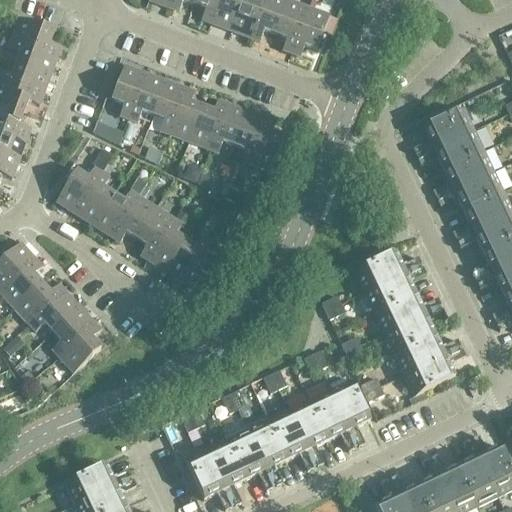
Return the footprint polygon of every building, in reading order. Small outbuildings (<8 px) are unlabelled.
[(149,0),(148,3),(169,11),(173,0),(149,0)] [(182,3),(194,7),(196,0),(173,0),(169,11),(178,14),(182,3)] [(201,22),(210,26),(219,0),(196,0),(194,7),(205,11),(201,22)] [(219,0),(210,26),(230,33),(242,0),(219,0)] [(251,41),(266,0),(255,0),(254,4),(244,0),(242,0),(230,33),(251,41)] [(264,33),(275,37),(288,3),(279,0),(266,0),(251,41),(259,44),(264,33)] [(282,53),(291,56),(308,11),(288,3),(275,37),(287,41),(282,53)] [(329,18),(308,11),(291,56),(300,59),(304,48),(317,52),(329,18)] [(20,21),(12,42),(57,59),(60,50),(49,46),(54,34),(20,21)] [(57,59),(12,42),(8,51),(20,55),(15,67),(50,79),(57,59)] [(0,74),(0,84),(42,100),(50,79),(15,67),(11,78),(0,74)] [(128,122),(145,76),(124,69),(111,103),(124,107),(120,119),(128,122)] [(145,76),(128,122),(137,125),(141,114),(153,118),(165,84),(145,76)] [(42,100),(0,84),(0,107),(23,116),(27,104),(39,108),(42,100)] [(165,84),(153,118),(164,122),(160,134),(169,137),(186,91),(165,84)] [(186,91),(169,137),(189,144),(202,110),(190,106),(195,95),(186,91)] [(202,110),(189,144),(210,152),(226,106),(218,103),(213,114),(202,110)] [(226,106),(210,152),(218,155),(222,144),(234,148),(247,114),(226,106)] [(0,107),(0,130),(27,141),(30,131),(19,127),(23,116),(0,107)] [(423,131),(443,173),(483,154),(463,112),(423,131)] [(247,114),(234,148),(245,152),(241,164),(250,167),(267,122),(247,114)] [(271,175),(284,140),(271,136),(276,125),(267,122),(250,167),(271,175)] [(27,141),(0,130),(0,154),(19,161),(27,141)] [(422,148),(413,152),(416,158),(425,154),(422,148)] [(111,156),(101,150),(90,167),(100,174),(111,156)] [(0,154),(0,177),(11,182),(19,161),(0,154)] [(443,173),(453,193),(463,214),(503,195),(483,154),(443,173)] [(427,158),(418,162),(420,168),(430,164),(427,158)] [(56,205),(75,217),(101,176),(93,171),(87,181),(76,174),(56,205)] [(75,217),(93,228),(113,198),(103,191),(109,181),(101,176),(75,217)] [(442,189),(433,194),(435,200),(445,195),(442,189)] [(93,228),(112,240),(138,199),(130,194),(123,204),(113,198),(93,228)] [(463,214),(482,256),(511,241),(511,213),(503,195),(463,214)] [(126,235),(136,241),(156,211),(138,199),(112,240),(120,245),(126,235)] [(447,199),(437,204),(440,210),(450,205),(447,199)] [(140,258),(148,263),(174,222),(156,211),(136,241),(147,248),(140,258)] [(166,275),(186,244),(175,237),(182,227),(174,222),(148,263),(166,275)] [(372,235),(378,247),(392,240),(386,228),(372,235)] [(462,231),(452,235),(455,241),(465,237),(462,231)] [(166,275),(185,287),(211,246),(202,240),(196,251),(186,244),(166,275)] [(466,241),(457,245),(460,251),(469,246),(466,241)] [(511,241),(482,256),(502,297),(511,292),(511,241)] [(0,282),(0,295),(35,263),(20,246),(0,264),(0,277),(2,280),(0,282)] [(211,246),(185,287),(192,292),(199,281),(210,289),(230,257),(211,246)] [(354,274),(374,316),(415,297),(395,255),(354,274)] [(418,261),(408,265),(411,271),(420,267),(418,261)] [(0,295),(14,312),(41,287),(33,278),(42,269),(35,263),(0,295)] [(422,271),(413,275),(416,281),(425,277),(422,271)] [(481,272),(472,276),(475,282),(484,278),(481,272)] [(486,282),(477,287),(480,293),(489,288),(486,282)] [(14,312),(29,328),(65,295),(58,288),(49,296),(41,287),(14,312)] [(511,292),(502,297),(511,317),(511,292)] [(44,326),(53,335),(79,310),(65,295),(29,328),(35,334),(44,326)] [(374,316),(394,358),(434,339),(415,297),(374,316)] [(326,314),(341,307),(337,299),(322,306),(326,314)] [(437,302),(427,306),(430,312),(440,308),(437,302)] [(341,307),(326,314),(330,323),(345,316),(341,307)] [(52,352),(58,359),(94,326),(79,310),(53,335),(61,344),(52,352)] [(442,312),(432,317),(435,322),(445,318),(442,312)] [(501,313),(491,317),(494,323),(504,319),(501,313)] [(506,323),(496,328),(499,334),(509,329),(506,323)] [(100,333),(94,326),(58,359),(73,376),(101,351),(91,341),(100,333)] [(394,358),(404,378),(414,400),(454,380),(434,339),(394,358)] [(345,356),(360,348),(357,340),(341,347),(345,356)] [(457,343),(447,348),(450,354),(459,349),(457,343)] [(360,348),(345,356),(349,364),(364,356),(360,348)] [(462,353),(452,358),(455,364),(464,359),(462,353)] [(327,369),(320,354),(312,358),(319,373),(327,369)] [(312,358),(304,362),(311,377),(319,373),(312,358)] [(286,389),(279,374),(271,378),(278,392),(286,389)] [(278,392),(271,378),(263,382),(270,396),(278,392)] [(376,381),(361,388),(364,396),(380,389),(376,381)] [(328,444),(370,424),(350,383),(309,403),(328,444)] [(380,389),(364,396),(368,405),(383,398),(380,389)] [(245,408),(238,393),(230,397),(237,412),(245,408)] [(230,397),(221,401),(229,416),(237,412),(230,397)] [(309,403),(288,413),(267,423),(287,463),(328,444),(309,403)] [(204,428),(197,413),(189,417),(196,431),(204,428)] [(189,417),(181,420),(188,435),(196,431),(189,417)] [(267,423),(247,433),(226,443),(245,483),(287,463),(267,423)] [(359,435),(353,438),(358,449),(364,446),(359,435)] [(348,440),(343,443),(348,454),(354,451),(348,440)] [(478,440),(472,442),(478,454),(484,451),(478,440)] [(245,483),(226,443),(184,463),(203,503),(225,493),(245,483)] [(468,444),(462,447),(467,459),(473,456),(468,444)] [(457,470),(477,510),(511,492),(511,476),(499,450),(457,470)] [(318,455),(312,457),(317,469),(323,466),(318,455)] [(307,459),(301,462),(307,474),(313,471),(307,459)] [(437,459),(431,462),(436,473),(442,470),(437,459)] [(427,464),(421,467),(426,478),(432,475),(427,464)] [(65,488),(76,511),(120,511),(125,510),(105,468),(65,488)] [(427,511),(472,511),(477,510),(457,470),(416,489),(427,511)] [(130,479),(127,474),(116,479),(119,485),(130,479)] [(276,474),(270,477),(276,489),(281,486),(276,474)] [(266,479),(260,482),(265,493),(271,491),(266,479)] [(396,479),(390,481),(395,493),(401,490),(396,479)] [(386,484),(380,486),(385,498),(391,495),(386,484)] [(135,490),(133,485),(122,490),(124,495),(135,490)] [(427,511),(416,489),(396,499),(374,509),(375,511),(427,511)] [(235,494),(229,497),(234,508),(240,505),(235,494)] [(225,499),(219,501),(223,511),(225,511),(230,510),(225,499)]
